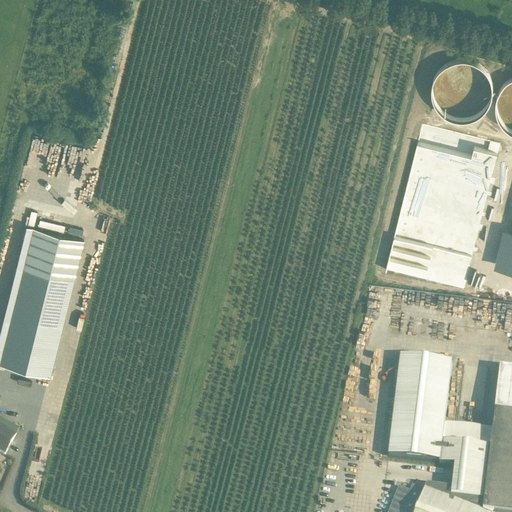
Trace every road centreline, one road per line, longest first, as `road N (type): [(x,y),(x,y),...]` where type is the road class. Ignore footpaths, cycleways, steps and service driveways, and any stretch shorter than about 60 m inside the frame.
road 1 (unknown): [(368,480),(387,358),(400,338),(427,330),(511,342)]
road 2 (track): [(137,0),(77,214)]
road 3 (track): [(354,0),(511,43)]
